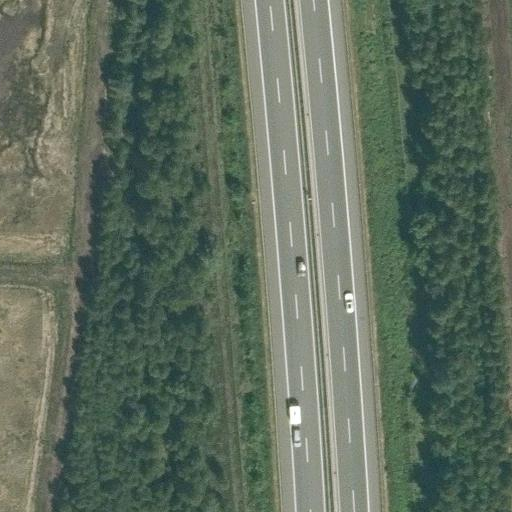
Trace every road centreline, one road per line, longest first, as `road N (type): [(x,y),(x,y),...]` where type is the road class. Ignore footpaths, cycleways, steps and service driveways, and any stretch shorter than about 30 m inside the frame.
road 1 (motorway): [(354,511),(312,0)]
road 2 (motorway): [(269,0),(309,511)]
